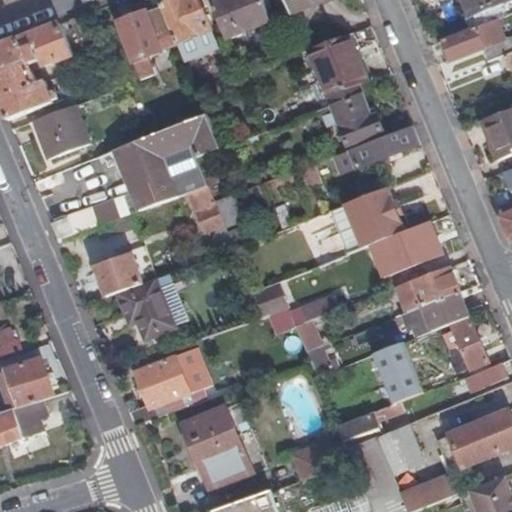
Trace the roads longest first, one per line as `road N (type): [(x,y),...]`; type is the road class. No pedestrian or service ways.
road 1 (residential): [(0,151),(134,478)]
road 2 (residential): [(384,0),(496,277)]
